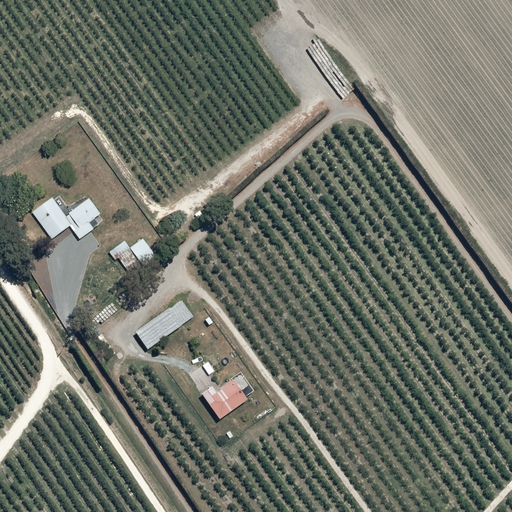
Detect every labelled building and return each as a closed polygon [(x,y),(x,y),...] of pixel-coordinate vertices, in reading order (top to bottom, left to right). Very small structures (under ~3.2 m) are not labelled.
[(95,219),(100,215),(89,199),(65,216),(52,199),(33,212),(53,239),(70,227),(81,242),(101,227),(95,219)] [(123,240),(113,249),(129,270),(153,251),(141,237),(128,247),(123,240)] [(192,316),(181,300),(135,333),(146,349),(192,316)] [(94,323),(82,332),(103,360),(115,352),(94,323)] [(246,383),(239,374),(213,392),(210,387),(199,394),(217,419),(244,400),(237,389),(246,383)]
